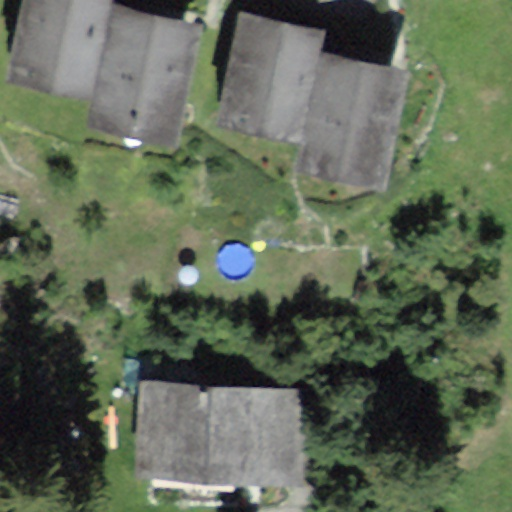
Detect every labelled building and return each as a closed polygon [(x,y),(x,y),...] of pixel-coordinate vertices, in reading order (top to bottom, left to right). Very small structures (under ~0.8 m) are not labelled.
[(110,0),(21,0),(3,74),(86,95),(108,6),(110,0)] [(108,6),(86,95),(81,116),(173,139),(201,30),(108,6)] [(321,37),(238,16),(211,122),(294,143),(317,54),(321,37)] [(317,54),(294,143),(289,163),(381,186),(409,77),(317,54)] [(138,483),(301,492),(306,398),(144,389),(138,483)]
